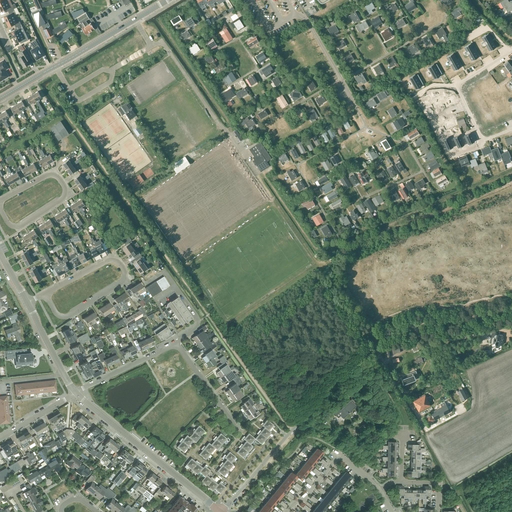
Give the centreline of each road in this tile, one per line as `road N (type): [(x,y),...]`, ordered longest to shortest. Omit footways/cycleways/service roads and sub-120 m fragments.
road 1 (residential): [(221,511),(379,337),(422,323)]
road 2 (tertiary): [(0,98),(166,0)]
road 3 (residential): [(219,511),(72,392)]
road 4 (residential): [(0,201),(47,176),(64,188),(62,200),(20,226),(7,221)]
road 5 (residential): [(45,294),(56,315),(65,315),(123,280),(120,264),(105,262)]
road 6 (residential): [(286,511),(340,458),(381,489)]
